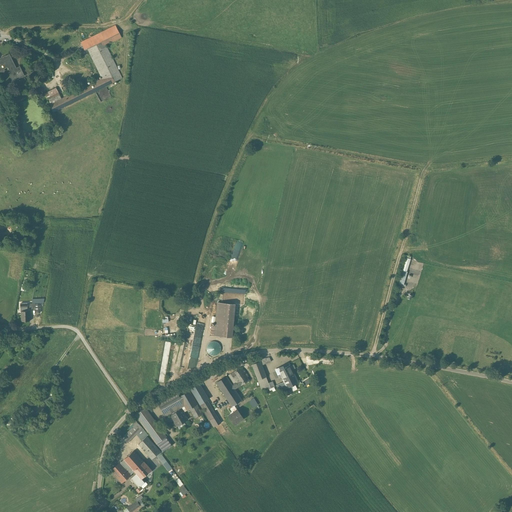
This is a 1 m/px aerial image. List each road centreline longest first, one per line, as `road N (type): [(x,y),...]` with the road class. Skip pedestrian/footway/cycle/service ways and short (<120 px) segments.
road 1 (unclassified): [(130,410),(207,368),(280,349),(511,382)]
road 2 (track): [(171,384),(214,212),(249,136)]
road 3 (track): [(372,357),(427,164)]
road 4 (unclassified): [(130,410),(69,327),(0,324)]
road 5 (track): [(139,0),(126,17),(100,26),(19,28),(2,36)]
